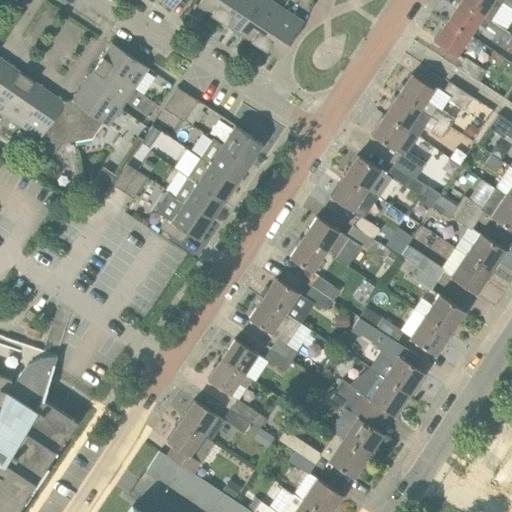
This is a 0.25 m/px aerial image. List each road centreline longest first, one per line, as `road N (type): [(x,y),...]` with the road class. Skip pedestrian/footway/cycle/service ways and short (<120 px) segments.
road 1 (residential): [(75,511),(322,131)]
road 2 (residential): [(322,131),(90,0)]
road 3 (residential): [(322,131),(410,0)]
road 4 (residential): [(426,466),(511,338)]
